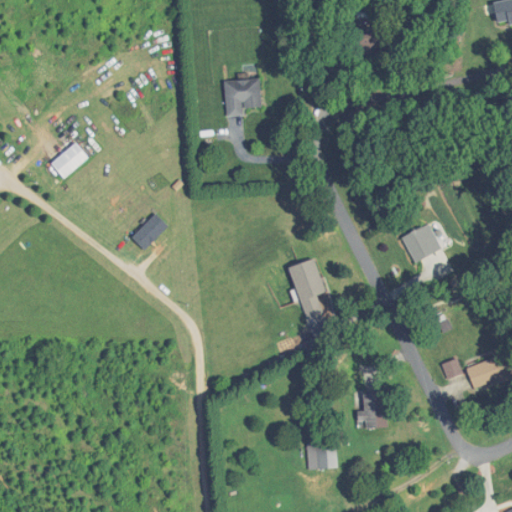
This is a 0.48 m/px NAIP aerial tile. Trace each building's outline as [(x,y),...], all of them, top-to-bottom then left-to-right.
[(388,31),(359,31),(359,51),(388,51),(388,31)] [(260,108),(260,79),(225,79),(225,117),(243,116),(243,108),(260,108)] [(64,179),(88,157),(72,141),(49,163),(64,179)] [(168,226),(155,213),(131,237),(144,250),(168,226)] [(415,264),(435,253),(421,227),(401,238),(415,264)] [(289,266),(306,323),(331,316),(314,259),(289,266)] [(511,385),(511,359),(469,359),(469,385),(511,385)] [(385,429),(385,392),(358,392),(359,429),(385,429)]
